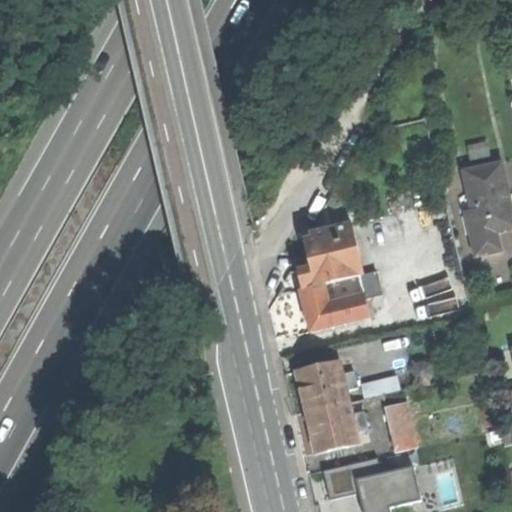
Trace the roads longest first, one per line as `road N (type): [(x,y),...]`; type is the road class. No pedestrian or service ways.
road 1 (secondary): [(283,511),(171,0)]
road 2 (trunk): [(0,436),(249,0)]
road 3 (track): [(417,0),(239,303)]
road 4 (trunk): [(165,0),(0,296)]
